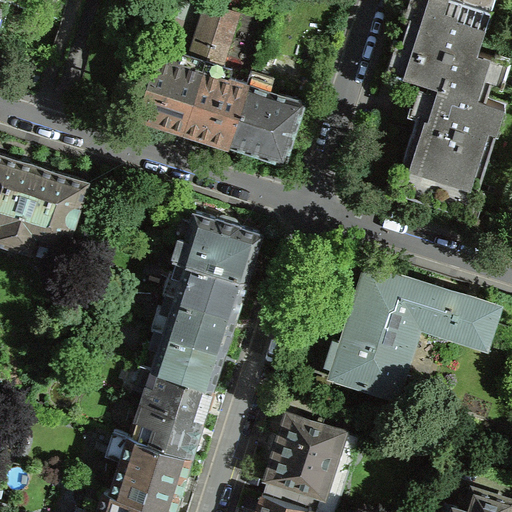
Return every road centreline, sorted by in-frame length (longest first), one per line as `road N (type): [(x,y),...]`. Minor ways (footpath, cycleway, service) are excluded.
road 1 (residential): [(0,105),(314,214)]
road 2 (residential): [(314,214),(218,511)]
road 3 (residential): [(379,0),(314,214)]
road 4 (residential): [(314,214),(511,276)]
